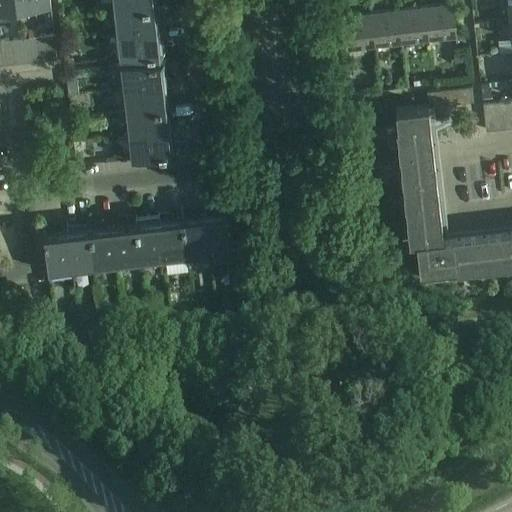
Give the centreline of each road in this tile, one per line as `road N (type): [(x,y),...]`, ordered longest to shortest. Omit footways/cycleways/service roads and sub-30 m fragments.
road 1 (residential): [(196,0),(217,170),(21,195)]
road 2 (residential): [(511,206),(455,214),(447,148),(511,140)]
road 3 (tertiary): [(118,511),(52,442),(0,412)]
road 4 (residential): [(21,195),(8,73)]
